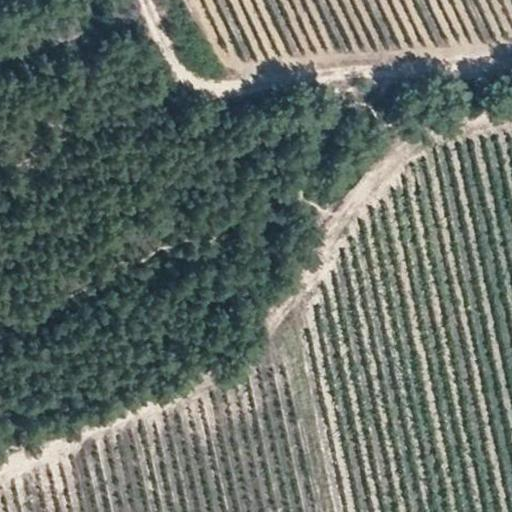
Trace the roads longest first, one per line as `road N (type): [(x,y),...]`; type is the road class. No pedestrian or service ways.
road 1 (track): [(511,114),(379,154),(301,290),(240,348),(162,400),(0,468)]
road 2 (track): [(511,56),(211,90),(162,49),(142,0)]
